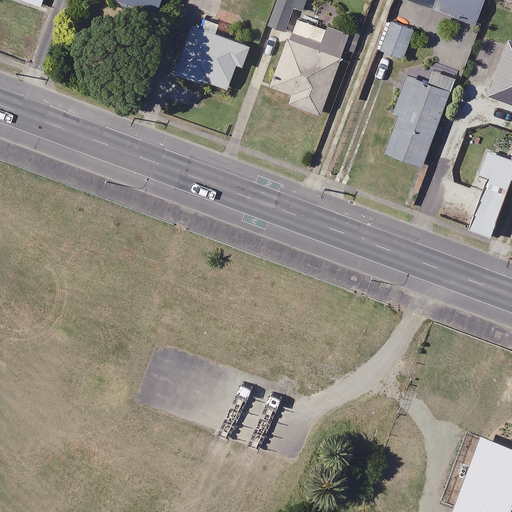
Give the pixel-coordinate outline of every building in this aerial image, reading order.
[(126,0),(157,12),(161,0),(126,0)] [(287,29),(296,6),(306,10),(309,0),(277,0),(275,6),(269,22),(287,29)] [(484,0),(416,0),(476,22),(484,0)] [(350,34),(297,15),(272,83),(294,91),(291,100),(321,111),(350,34)] [(415,28),(393,20),(383,47),(405,56),(415,28)] [(252,42),(193,22),(176,70),(228,88),(238,61),(244,63),(252,42)] [(511,38),(491,94),(511,100),(511,38)] [(432,76),(410,68),(396,108),(401,110),(387,149),(424,162),(454,77),(435,70),(432,76)] [(492,232),(511,177),(511,157),(488,149),(480,171),(487,174),(469,224),(492,232)] [(430,397),(394,385),(371,452),(422,469),(442,414),(426,408),(430,397)]
